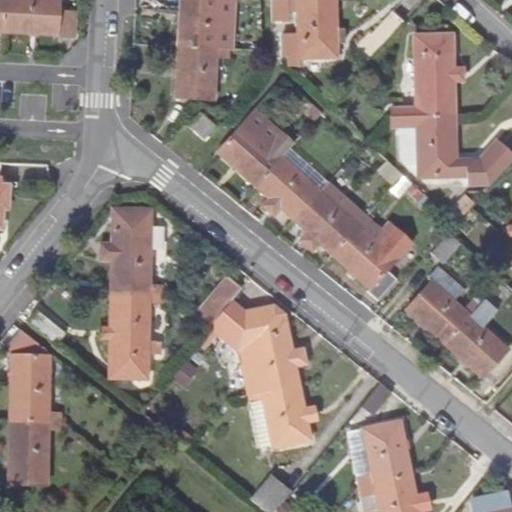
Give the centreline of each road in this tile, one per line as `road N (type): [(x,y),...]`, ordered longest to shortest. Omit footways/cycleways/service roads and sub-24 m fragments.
road 1 (residential): [(103,134),(511,461)]
road 2 (residential): [(0,290),(98,166),(103,134)]
road 3 (residential): [(103,134),(107,0)]
